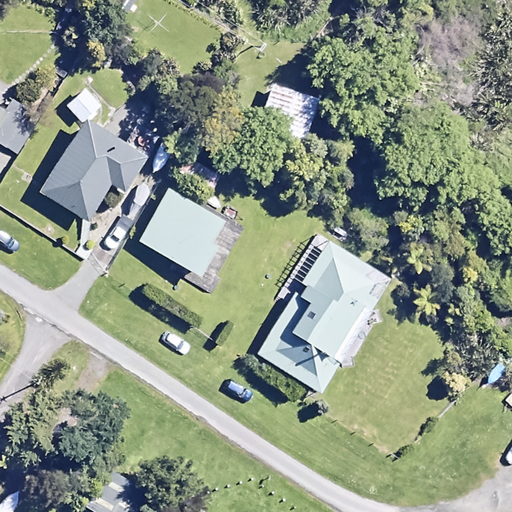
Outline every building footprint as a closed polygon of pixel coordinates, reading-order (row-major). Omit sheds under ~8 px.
[(323,100),(274,85),(260,130),(309,145),(323,100)] [(327,87),(321,112),(341,116),(347,92),(327,87)] [(29,104),(3,113),(0,110),(0,144),(19,156),(46,114),(29,104)] [(85,222),(109,183),(124,193),(146,157),(83,118),(37,192),(85,222)] [(178,172),(215,192),(222,178),(185,158),(178,172)] [(214,246),(208,243),(222,219),(168,188),(137,242),(197,276),(214,246)] [(256,356),(319,395),(391,280),(328,241),(256,356)] [(109,470),(86,508),(92,511),(140,511),(150,496),(109,470)]
